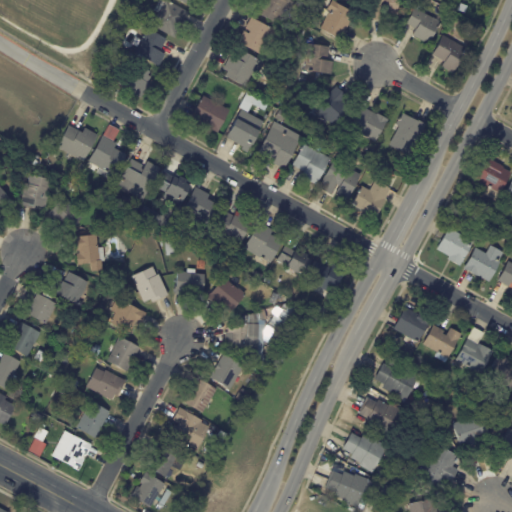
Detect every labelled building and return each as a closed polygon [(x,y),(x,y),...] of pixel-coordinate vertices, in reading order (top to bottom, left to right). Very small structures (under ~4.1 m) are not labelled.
[(185,13),(171,38),(149,26),(153,19),(156,12),(157,13),(163,0),(185,12),(185,13)] [(192,0),(188,8),(173,0),(192,0)] [(260,0),(285,0),(273,25),(252,13),(258,2),(259,2),(260,0)] [(394,0),(394,18),(379,18),(379,21),(364,21),(364,0),(394,0)] [(411,37),(409,36),(412,30),(403,25),(412,8),(407,6),(410,0),(420,5),(417,11),(437,21),(425,44),(411,37)] [(352,15),(338,40),(318,29),(328,12),(325,10),(330,2),(352,15)] [(459,4),(466,7),(464,13),(457,11),(459,4)] [(244,27),(249,18),(272,30),(258,54),(236,42),(244,27)] [(476,28),(469,40),(461,35),(468,23),(476,28)] [(164,40),(157,52),(163,55),(156,67),(131,54),(145,29),(164,40)] [(452,42),(465,49),(451,73),(440,67),(444,61),(432,54),(442,36),(452,42)] [(327,47),(326,62),(331,62),(330,74),(302,71),(305,45),(327,47)] [(223,65),(228,56),(233,58),(238,49),(263,63),(257,74),(251,71),(242,87),(218,73),(223,65)] [(138,98),(116,86),(124,71),(129,73),(134,65),(150,73),(145,82),(146,83),(138,98)] [(336,89),(345,97),(341,102),(347,108),(330,127),(325,122),(323,124),(315,116),(317,114),(313,110),(334,87),(336,89)] [(203,127),(188,119),(201,96),(227,111),(215,133),(203,127)] [(247,107),(243,104),(247,97),(251,100),(247,107)] [(361,108),(375,116),(376,114),(386,120),(374,142),(362,136),(359,141),(345,133),(359,107),(361,108)] [(278,111),(285,115),(280,123),(273,119),(278,111)] [(241,114),(261,125),(247,151),(225,139),(239,113),(241,114)] [(413,120),(423,125),(406,157),(386,146),(396,129),(393,127),(400,114),(408,119),(409,117),(413,120)] [(281,170),(270,164),(271,162),(256,153),(273,122),(300,137),(282,171),(281,170)] [(109,126),(118,131),(112,142),(115,144),(112,149),(124,156),(109,181),(95,173),(98,169),(86,162),(101,136),(102,137),(108,126),(109,126)] [(68,128),(80,135),(84,129),(96,137),(80,162),(55,147),(67,127),(68,128)] [(299,178),(298,177),(300,172),(289,166),(301,144),(327,159),(313,185),(299,178)] [(500,164),(503,166),(502,168),(509,172),(498,193),(473,180),(486,157),(500,164)] [(130,161),(142,167),(144,162),(157,169),(141,201),(126,193),(125,195),(113,189),(128,160),(130,161)] [(359,176),(346,199),(319,185),(333,161),(359,176)] [(164,174),(177,180),(179,177),(185,180),(183,184),(188,186),(177,207),(162,199),(164,195),(162,194),(163,191),(156,187),(163,173),(164,174)] [(32,210),(17,206),(23,184),(25,185),(28,175),(50,182),(43,209),(37,207),(36,211),(32,210)] [(511,209),(498,201),(511,176),(511,209)] [(387,189),(388,190),(383,200),(384,200),(373,219),(359,211),(359,210),(350,205),(360,187),(368,191),(373,182),(387,189)] [(195,188),(209,195),(206,201),(218,207),(207,227),(178,213),(191,186),(195,188)] [(3,208),(0,210),(0,189),(10,202),(3,208)] [(463,192),(476,199),(470,211),(457,204),(463,192)] [(75,222),(67,232),(55,221),(54,223),(45,215),(62,198),(71,206),(70,207),(81,217),(75,222)] [(139,206),(136,213),(128,210),(131,202),(139,206)] [(445,219),(453,204),(467,212),(459,227),(445,219)] [(489,209),(486,215),(478,210),(481,205),(489,209)] [(152,212),(162,217),(157,226),(138,215),(143,207),(152,212)] [(223,212),(234,219),(237,214),(250,222),(235,248),(209,232),(221,211),(223,212)] [(486,218),(490,211),(497,215),(493,222),(486,218)] [(257,224),(282,238),(266,267),(254,260),(256,257),(242,249),(256,223),(257,224)] [(450,261),(445,258),(446,256),(435,249),(447,227),(472,241),(459,266),(450,261)] [(171,243),(172,256),(164,257),(163,247),(161,247),(160,241),(157,241),(157,234),(162,233),(163,241),(165,241),(165,243),(171,243)] [(501,233),(507,237),(504,241),(499,238),(501,233)] [(100,249),(101,249),(102,262),(99,262),(100,271),(88,273),(88,265),(74,266),(73,258),(76,257),(76,253),(68,254),(67,239),(94,236),(95,249),(100,249)] [(482,278),(463,268),(474,247),(485,253),(489,245),(503,252),(487,281),(482,278)] [(293,253),(294,253),(295,250),(310,258),(300,278),(284,269),(285,266),(277,262),(284,248),(293,253)] [(230,254),(235,256),(231,263),(227,260),(230,254)] [(508,287),(495,279),(506,260),(511,263),(511,296),(507,293),(510,288),(508,287)] [(320,264),(328,268),(330,264),(342,270),(330,294),(324,292),(322,296),(310,290),(312,285),(306,282),(317,262),(320,264)] [(165,296),(150,303),(148,300),(141,303),(129,277),(150,268),(154,276),(156,275),(165,296)] [(109,271),(116,274),(113,279),(107,276),(109,271)] [(260,275),(258,280),(252,276),(255,272),(260,275)] [(87,283),(75,306),(52,295),(59,281),(62,282),(66,273),(87,283)] [(185,274),(203,275),(202,298),(190,296),(190,294),(186,293),(186,297),(174,296),(176,273),(185,274)] [(223,308),(218,304),(214,308),(205,300),(223,280),(236,292),(237,291),(244,296),(229,313),(223,308)] [(43,298),(55,305),(45,325),(25,314),(35,294),(43,298)] [(144,315),(140,323),(136,321),(129,334),(110,323),(115,313),(111,310),(118,299),(145,314),(144,315)] [(295,313),(282,333),(268,324),(272,317),(269,315),(272,310),(277,313),(280,306),(286,310),(287,308),(295,313)] [(415,342),(391,329),(403,306),(416,313),(418,310),(429,316),(416,342),(415,342)] [(262,321),(261,357),(234,356),(235,354),(228,354),(228,352),(224,352),(225,343),(230,343),(231,334),(225,334),(225,324),(238,325),(235,320),(254,314),(256,321),(262,321)] [(39,334),(25,358),(6,347),(11,338),(14,340),(16,335),(13,333),(18,324),(39,334)] [(434,326),(442,330),(440,334),(443,335),(445,332),(446,332),(448,328),(459,334),(446,358),(448,359),(446,364),(432,356),(435,352),(420,344),(431,325),(434,326)] [(473,328),(482,333),(476,344),(490,351),(478,374),(453,361),(471,327),(473,328)] [(137,348),(125,373),(104,362),(117,337),(138,347),(137,348)] [(90,348),(92,349),(94,346),(99,348),(97,352),(98,353),(95,359),(87,355),(90,348)] [(13,372),(3,390),(0,388),(0,354),(1,353),(18,362),(13,372)] [(499,355),(508,360),(507,362),(511,365),(511,382),(508,389),(493,380),(492,382),(483,376),(496,353),(499,355)] [(58,363),(61,356),(68,359),(65,366),(58,363)] [(240,370),(227,392),(206,378),(221,356),(242,369),(240,370)] [(417,376),(402,402),(389,395),(390,393),(380,387),(382,384),(373,379),(382,363),(390,368),(392,365),(403,371),(404,369),(417,376)] [(124,384),(116,399),(112,398),(110,403),(84,390),(94,370),(102,375),(103,372),(124,383),(124,384)] [(446,378),(452,381),(449,387),(443,384),(446,378)] [(210,398),(201,414),(181,403),(187,393),(189,394),(192,390),(189,389),(195,379),(215,390),(210,398)] [(74,389),(67,386),(71,380),(77,384),(74,389)] [(233,399),(239,390),(246,394),(240,403),(233,399)] [(3,427),(0,425),(0,395),(4,398),(2,401),(14,408),(3,427)] [(401,411),(385,437),(372,430),(374,427),(363,421),(365,419),(356,413),(365,397),(375,402),(377,399),(386,405),(387,403),(401,411)] [(107,414),(94,439),(75,429),(89,403),(108,413),(107,414)] [(194,450),(168,436),(173,426),(175,427),(177,424),(170,420),(177,409),(200,422),(199,424),(206,428),(194,450)] [(42,416),(39,422),(31,418),(34,412),(42,416)] [(482,436),(457,445),(450,424),(480,413),(487,434),(482,436)] [(511,431),(511,459),(504,455),(505,453),(492,446),(500,431),(504,433),(507,428),(511,431)] [(37,429),(45,433),(40,442),(31,438),(37,429)] [(90,447),(76,472),(50,458),(64,432),(90,446),(90,447)] [(385,447),(370,473),(357,465),(358,463),(348,457),(349,454),(340,449),(350,433),(359,438),(361,435),(371,441),(372,439),(385,447)] [(33,440),(44,446),(38,458),(26,452),(33,440)] [(160,444),(177,453),(174,458),(183,462),(178,472),(169,468),(163,479),(144,469),(158,443),(160,444)] [(456,456),(450,467),(456,470),(449,482),(444,479),(437,491),(415,479),(435,444),(456,456)] [(367,480),(355,508),(341,502),(342,500),(332,496),(333,491),(323,487),(330,471),(340,475),(342,471),(353,476),(353,474),(367,480)] [(161,488),(147,510),(127,497),(134,487),(137,489),(139,485),(136,484),(143,473),(162,486),(161,488)] [(428,505),(429,508),(433,508),(434,511),(408,511),(407,503),(427,499),(428,505)]
